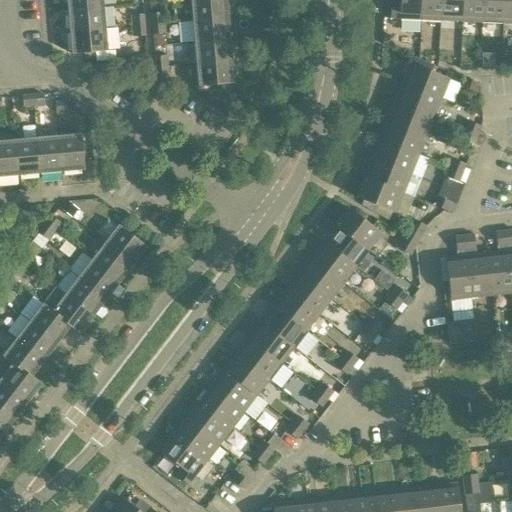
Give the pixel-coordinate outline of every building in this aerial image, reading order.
[(102,0),(66,0),(67,10),(103,7),(102,0)] [(226,0),(190,0),(192,21),(228,17),(226,0)] [(399,0),(399,5),(399,18),(420,19),(420,0),(399,0)] [(420,0),(420,19),(461,21),(461,0),(420,0)] [(461,0),(461,21),(481,22),(482,0),(461,0)] [(482,0),(481,22),(502,23),(502,0),(482,0)] [(511,0),(502,0),(502,23),(511,23),(511,0)] [(103,7),(67,10),(69,32),(105,29),(103,7)] [(163,12),(151,13),(152,24),(164,23),(163,12)] [(143,14),(131,15),(132,25),(144,24),(143,14)] [(228,17),(192,21),(194,42),(230,39),(228,17)] [(164,23),(152,24),(153,34),(165,33),(164,23)] [(144,24),(132,25),(133,36),(145,35),(144,24)] [(105,29),(69,32),(71,54),(95,52),(96,61),(115,59),(114,50),(107,51),(105,29)] [(230,39),(194,42),(196,64),(232,60),(230,39)] [(167,56),(155,57),(156,67),(168,66),(167,56)] [(232,60),(196,64),(198,86),(234,83),(232,60)] [(410,63),(402,83),(440,98),(449,78),(410,63)] [(168,66),(156,67),(157,78),(169,77),(168,66)] [(465,78),(462,87),(474,92),(478,83),(465,78)] [(402,83),(394,102),(433,117),(440,98),(402,83)] [(44,94),(33,95),(34,107),(45,106),(44,94)] [(33,95),(23,96),(24,108),(34,107),(33,95)] [(66,101),(56,102),(57,114),(67,113),(66,101)] [(394,102),(387,121),(425,136),(433,117),(394,102)] [(387,121),(379,140),(418,155),(425,136),(387,121)] [(468,121),(465,130),(477,135),(481,126),(468,121)] [(465,130),(461,139),(474,145),(477,135),(465,130)] [(81,134),(58,136),(61,172),(84,170),(81,134)] [(58,136),(37,138),(40,174),(61,172),(58,136)] [(37,138),(15,140),(18,176),(40,174),(37,138)] [(15,140),(0,141),(0,177),(18,176),(15,140)] [(379,140),(372,159),(419,178),(426,158),(418,155),(379,140)] [(372,159),(364,178),(411,197),(419,178),(372,159)] [(453,159),(449,168),(462,173),(466,164),(453,159)] [(449,168),(445,177),(459,182),(462,173),(449,168)] [(364,178),(356,198),(392,212),(388,220),(393,222),(394,221),(395,220),(396,219),(398,219),(399,219),(401,219),(402,217),(403,217),(411,197),(364,178)] [(438,197),(434,206),(447,211),(450,202),(438,197)] [(69,202),(63,210),(72,218),(79,209),(69,202)] [(331,221),(335,225),(368,250),(381,233),(344,204),(331,221)] [(52,216),(45,225),(55,232),(62,224),(52,216)] [(414,219),(407,232),(419,239),(426,226),(414,219)] [(45,225),(39,233),(49,241),(55,232),(45,225)] [(119,225),(105,243),(133,264),(147,247),(119,225)] [(322,241),(356,267),(365,274),(378,258),(368,250),(335,225),(322,241)] [(473,235),(464,236),(465,250),(474,249),(473,235)] [(405,236),(398,248),(410,255),(417,243),(405,236)] [(464,236),(455,237),(456,251),(465,250),(464,236)] [(322,241),(310,257),(343,283),(356,267),(322,241)] [(105,243),(92,260),(120,282),(133,264),(105,243)] [(26,250),(19,259),(29,266),(35,258),(26,250)] [(507,251),(486,253),(491,295),(511,293),(507,251)] [(486,253),(466,256),(471,298),(491,295),(486,253)] [(466,256),(445,258),(449,300),(471,298),(466,256)] [(310,257),(298,273),(331,299),(343,283),(310,257)] [(19,259),(13,267),(22,275),(29,266),(19,259)] [(92,260),(78,277),(107,299),(120,282),(92,260)] [(298,273),(285,289),(319,315),(331,299),(298,273)] [(74,274),(61,290),(94,316),(107,299),(78,277),(74,274)] [(0,285),(0,298),(3,301),(9,292),(0,285)] [(396,285),(391,293),(402,301),(408,294),(396,285)] [(285,289),(272,306),(306,331),(319,315),(285,289)] [(61,290),(48,307),(53,310),(52,311),(71,326),(70,326),(80,334),(94,316),(61,290)] [(391,293),(385,300),(396,309),(402,301),(391,293)] [(39,300),(25,317),(30,321),(58,342),(70,326),(71,326),(52,311),(53,310),(48,307),(39,300)] [(272,306),(260,322),(300,353),(312,336),(306,331),(272,306)] [(372,317),(366,325),(377,333),(383,326),(372,317)] [(30,321),(16,338),(45,360),(58,342),(30,321)] [(260,322),(248,338),(287,368),(288,369),(300,353),(260,322)] [(366,325),(360,332),(371,341),(377,333),(366,325)] [(474,325),(447,328),(448,344),(475,341),(474,325)] [(16,338),(3,356),(12,363),(13,362),(32,377),(32,376),(45,360),(16,338)] [(235,354),(268,380),(275,385),(287,368),(248,338),(235,354)] [(346,350),(340,358),(352,367),(357,371),(363,363),(346,350)] [(235,354),(223,370),(256,396),(268,380),(235,354)] [(352,367),(340,358),(334,366),(346,374),(352,367)] [(13,362),(12,363),(0,378),(0,379),(28,401),(42,383),(32,376),(32,377),(13,362)] [(223,370),(211,386),(244,412),(256,396),(223,370)] [(0,379),(0,407),(15,419),(28,401),(0,379)] [(327,399),(333,391),(322,382),(316,390),(327,399)] [(211,386),(198,403),(231,428),(244,412),(211,386)] [(316,390),(310,398),(327,411),(333,403),(327,399),(316,390)] [(198,403),(186,418),(219,444),(231,428),(198,403)] [(0,407),(0,434),(2,436),(15,419),(0,407)] [(297,414),(291,422),(302,431),(308,423),(297,414)] [(186,418),(173,435),(206,460),(219,444),(186,418)] [(291,422),(285,430),(296,438),(302,431),(291,422)] [(176,476),(188,485),(206,460),(173,435),(160,452),(182,469),(176,476)] [(263,440),(257,448),(268,457),(275,449),(283,455),(289,446),(275,435),(268,444),(263,440)] [(257,448),(251,456),(263,464),(268,457),(257,448)] [(238,473),(233,480),(244,489),(249,482),(238,473)] [(476,474),(462,476),(463,485),(477,484),(476,474)] [(459,511),(457,484),(436,486),(438,511),(459,511)] [(477,484),(463,485),(464,495),(478,493),(477,484)] [(438,511),(436,486),(415,488),(418,511),(438,511)] [(418,511),(415,488),(395,491),(397,511),(418,511)] [(397,511),(395,491),(375,493),(376,511),(397,511)] [(376,511),(375,493),(355,495),(356,511),(376,511)] [(356,511),(355,495),(334,498),(335,511),(356,511)] [(335,511),(334,498),(314,500),(315,511),(335,511)] [(140,511),(124,499),(113,511),(154,511),(151,509),(149,511),(140,511)] [(315,511),(314,500),(294,502),(294,511),(315,511)] [(499,505),(495,505),(495,511),(511,511),(511,500),(506,501),(507,506),(499,506),(499,505)] [(294,511),(294,502),(272,505),(273,511),(294,511)]
